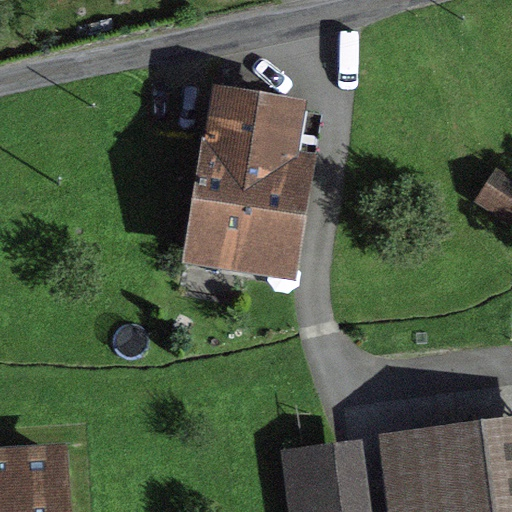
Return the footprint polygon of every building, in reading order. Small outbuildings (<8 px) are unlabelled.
[(308,107),(212,88),(184,267),(297,287),(317,161),(300,157),(308,107)] [(511,179),(497,169),(474,201),(511,227),(511,179)] [(511,511),(511,420),(379,438),(388,511),(511,511)] [(378,511),(370,441),(280,451),(288,511),(378,511)] [(0,511),(73,511),(70,449),(0,452),(0,511)]
